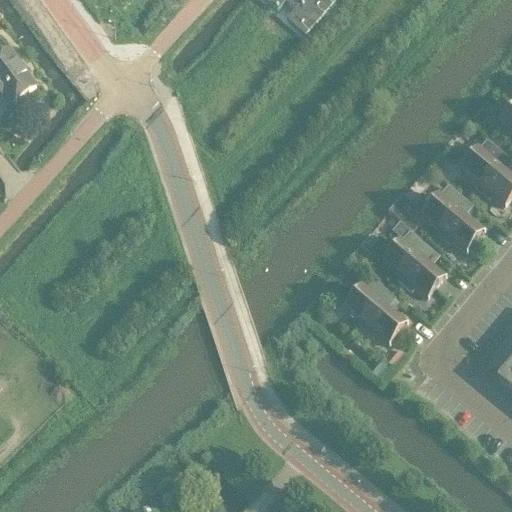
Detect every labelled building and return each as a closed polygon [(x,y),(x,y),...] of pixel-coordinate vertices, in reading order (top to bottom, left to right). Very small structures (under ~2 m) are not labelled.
[(263,0),(278,13),(286,3),(287,5),(290,7),(295,12),(287,21),(290,23),(306,37),(337,0),(263,0)] [(9,111),(17,105),(20,107),(24,106),(28,104),(29,100),(29,96),(37,91),(10,54),(0,60),(0,104),(3,102),(9,111)] [(511,118),(501,131),(511,140),(511,118)] [(511,202),(511,181),(503,174),(510,165),(488,146),(463,177),(477,189),(475,193),(489,204),(491,201),(504,212),(511,202)] [(484,236),(464,220),(472,211),(450,192),(424,223),(439,235),(436,239),(450,250),(453,247),(465,258),(484,236)] [(414,223),(407,231),(414,236),(420,229),(414,223)] [(445,282),(425,266),(433,257),(411,238),(385,269),(400,282),(398,285),(411,296),(414,293),(427,304),(445,282)] [(406,328),(387,312),(394,302),(371,284),(346,316),(361,328),(359,331),(373,342),(375,339),(388,350),(406,328)] [(511,366),(497,384),(511,396),(511,366)]
